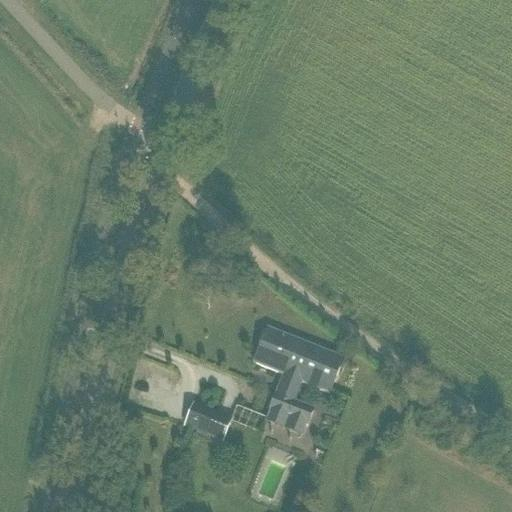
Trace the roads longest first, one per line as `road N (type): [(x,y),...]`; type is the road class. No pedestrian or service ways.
road 1 (unclassified): [(511,442),(350,337),(156,167)]
road 2 (tertiary): [(75,511),(120,274),(156,167)]
road 3 (unclassified): [(156,167),(3,0)]
road 4 (tertiary): [(156,167),(232,0)]
